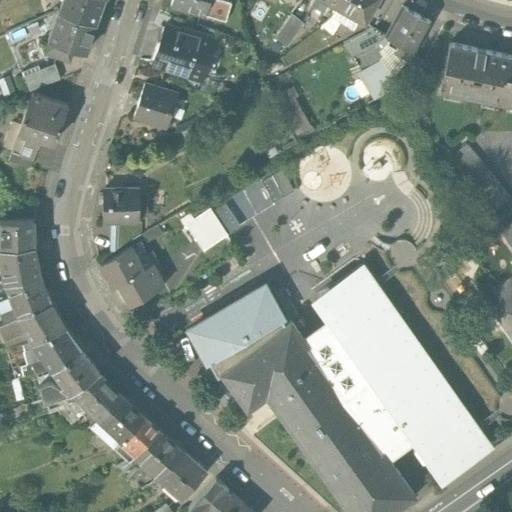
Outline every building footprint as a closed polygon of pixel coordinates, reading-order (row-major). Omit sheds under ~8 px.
[(62,0),(59,8),(96,21),(103,0),(62,0)] [(172,0),(172,2),(204,12),(208,0),(172,0)] [(330,2),(338,6),(341,0),(313,0),(311,4),(325,11),(330,2)] [(341,0),(338,6),(333,16),(349,25),(354,15),(365,22),(370,14),(374,17),(378,9),(374,7),(377,0),(341,0)] [(432,22),(404,6),(387,34),(388,35),(392,38),(389,44),(397,48),(400,42),(415,51),(432,22)] [(96,21),(59,8),(49,36),(52,37),(48,50),(68,57),(72,45),(86,50),(96,21)] [(290,43),(306,18),(294,10),(277,34),(290,43)] [(215,41),(166,25),(152,65),(201,81),(215,41)] [(364,68),(386,55),(382,49),(387,47),(381,40),(388,35),(387,34),(374,26),(344,42),(353,56),(356,54),(364,68)] [(503,103),(511,59),(511,55),(450,42),(440,89),(503,103)] [(395,72),(403,82),(414,76),(423,59),(413,54),(395,72)] [(511,59),(503,103),(511,104),(511,59)] [(25,71),(30,86),(60,75),(55,61),(25,71)] [(144,80),(134,111),(167,122),(177,91),(144,80)] [(54,138),(67,101),(32,88),(19,126),(54,138)] [(469,141),(453,153),(493,202),(509,189),(469,141)] [(104,217),(112,217),(138,218),(139,186),(105,185),(104,217)] [(213,212),(190,227),(205,249),(228,234),(213,212)] [(1,232),(2,242),(35,241),(34,214),(1,215),(1,232)] [(111,247),(141,231),(141,218),(138,218),(112,217),(111,247)] [(499,298),(489,305),(511,337),(511,220),(501,228),(511,244),(511,273),(492,287),(499,298)] [(146,252),(144,242),(141,237),(131,242),(130,241),(100,258),(113,281),(120,278),(132,300),(164,282),(146,252)] [(41,269),(35,241),(2,242),(0,242),(0,248),(1,253),(5,276),(41,269)] [(332,322),(417,444),(445,484),(496,448),(367,265),(316,300),(332,322)] [(41,269),(5,276),(14,299),(18,310),(52,296),(41,269)] [(267,392),(353,511),(390,511),(416,494),(385,452),(306,341),(291,321),(287,324),(264,285),(191,327),(218,375),(223,371),(249,405),(267,392)] [(18,310),(0,316),(0,324),(4,333),(26,324),(33,335),(66,319),(52,296),(18,310)] [(0,316),(18,310),(14,299),(0,304),(2,309),(0,310),(0,316)] [(66,319),(33,335),(45,354),(53,363),(82,342),(66,319)] [(306,341),(385,452),(387,449),(394,459),(417,444),(332,322),(306,341)] [(63,377),(60,379),(51,375),(34,380),(36,386),(41,385),(43,393),(63,387),(69,386),(72,384),(99,365),(82,342),(53,363),(63,377)] [(35,367),(53,363),(45,354),(26,359),(29,365),(33,362),(35,367)] [(99,365),(72,384),(78,391),(98,412),(125,391),(99,365)] [(70,397),(78,391),(72,384),(69,386),(63,387),(70,397)] [(125,391),(98,412),(105,419),(121,434),(145,410),(125,391)] [(145,410),(121,434),(120,436),(124,439),(149,413),(145,410)] [(105,419),(98,412),(90,420),(97,427),(105,419)] [(149,413),(124,439),(136,450),(160,424),(149,413)] [(183,445),(160,424),(136,450),(159,471),(183,445)] [(183,445),(159,471),(182,493),(207,467),(183,445)] [(199,507),(201,505),(207,511),(208,511),(256,511),(216,475),(192,501),(199,507)] [(172,511),(174,511),(166,500),(149,511),(172,511)] [(205,511),(207,511),(201,505),(199,507),(192,501),(188,505),(196,511),(205,511)]
